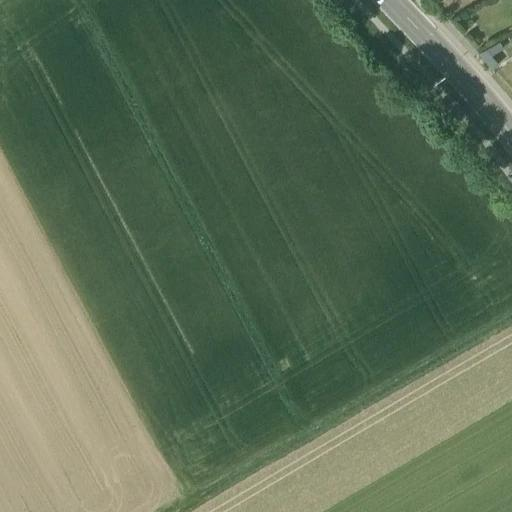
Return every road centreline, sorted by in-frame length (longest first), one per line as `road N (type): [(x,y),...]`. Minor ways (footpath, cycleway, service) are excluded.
road 1 (track): [(511,339),(205,511)]
road 2 (secondary): [(511,136),(390,0)]
